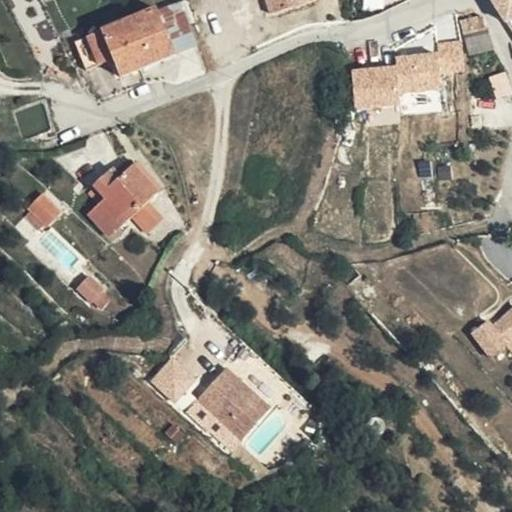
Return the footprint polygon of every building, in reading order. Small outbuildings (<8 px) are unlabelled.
[(261,0),(264,10),(299,0),(261,0)] [(511,0),(489,0),(501,18),(511,10),(511,0)] [(152,8),(166,53),(187,47),(171,2),(152,8)] [(124,15),(140,62),(166,53),(152,8),(151,6),(129,14),(124,15)] [(511,10),(501,18),(511,35),(511,10)] [(477,23),(475,11),(466,12),(467,24),(477,23)] [(76,32),(86,63),(107,56),(112,72),(140,62),(124,15),(76,32)] [(77,66),(86,63),(76,32),(68,34),(77,66)] [(438,56),(350,63),(354,111),(398,107),(398,115),(443,111),(440,74),(465,72),(463,39),(437,41),(438,56)] [(97,233),(122,213),(139,199),(152,190),(128,161),(112,172),(107,166),(80,188),(90,199),(78,209),(97,233)] [(47,206),(31,186),(17,198),(18,200),(13,205),(26,221),(32,215),(34,217),(47,206)] [(139,199),(122,213),(137,230),(153,218),(139,199)] [(70,298),(80,291),(83,288),(71,272),(58,283),(70,298)] [(511,306),(511,299),(502,285),(484,298),(497,317),(511,306)] [(87,300),(80,291),(70,298),(77,307),(87,300)] [(511,306),(497,317),(506,333),(511,329),(511,306)] [(259,394),(217,353),(188,383),(229,424),(259,394)]
